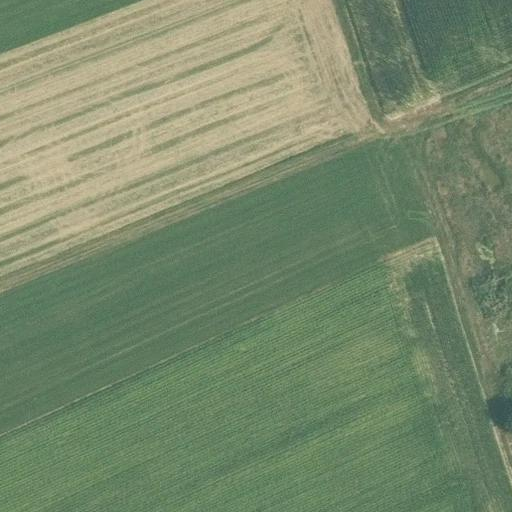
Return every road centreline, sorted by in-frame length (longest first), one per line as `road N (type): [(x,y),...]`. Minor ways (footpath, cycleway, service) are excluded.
road 1 (track): [(0,307),(232,212),(315,158),(410,124)]
road 2 (track): [(511,438),(410,124)]
road 3 (track): [(338,0),(385,131)]
